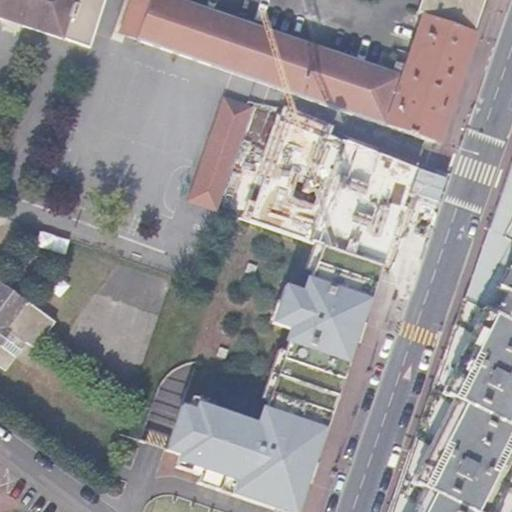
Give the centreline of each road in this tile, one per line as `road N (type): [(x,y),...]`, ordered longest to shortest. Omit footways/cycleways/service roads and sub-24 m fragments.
road 1 (residential): [(511,55),(355,511)]
road 2 (unknown): [(129,511),(176,377),(255,381),(286,269)]
